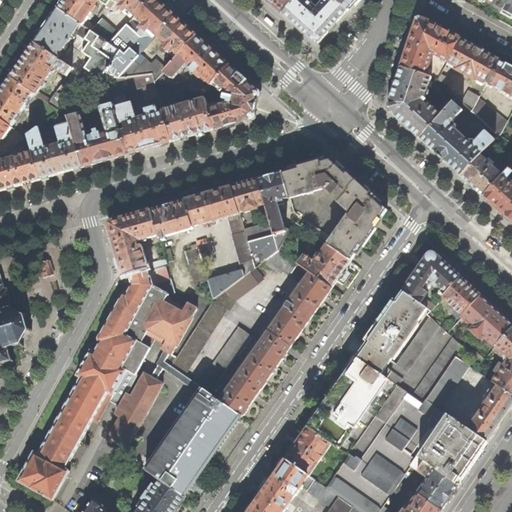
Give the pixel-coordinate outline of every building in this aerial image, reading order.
[(64,0),(59,8),(84,26),(87,21),(97,6),(96,4),(99,0),(98,0),(64,0)] [(162,5),(157,0),(148,0),(135,16),(119,33),(110,43),(120,51),(102,80),(107,80),(120,78),(121,77),(135,62),(140,56),(132,49),(146,32),(148,34),(151,31),(157,36),(175,16),(162,5)] [(117,0),(122,4),(119,8),(126,14),(129,10),(135,16),(148,0),(117,0)] [(268,0),(284,14),(296,0),(268,0)] [(301,29),(318,45),(348,12),(334,0),(326,0),(322,5),(318,9),(308,0),(296,0),(284,14),(301,29)] [(357,1),(358,0),(334,0),(348,12),(357,1)] [(508,14),(511,15),(511,0),(497,0),(494,6),(508,14)] [(41,35),(35,43),(59,59),(77,33),(91,43),(84,53),(92,59),(80,77),(81,78),(72,91),(67,95),(61,96),(56,92),(48,104),(61,112),(100,82),(102,80),(120,51),(110,43),(92,31),(84,26),(59,8),(52,18),(41,35)] [(187,27),(175,16),(157,36),(168,45),(164,49),(170,54),(173,51),(180,56),(198,37),(187,27)] [(102,19),(96,27),(92,31),(110,43),(119,33),(102,19)] [(411,41),(402,67),(426,75),(435,51),(449,59),(460,38),(425,19),(420,19),(418,20),(411,41)] [(96,27),(87,21),(84,26),(92,31),(96,27)] [(140,56),(157,36),(151,31),(148,34),(146,32),(132,49),(140,56)] [(213,50),(198,37),(180,56),(167,70),(164,73),(170,78),(174,78),(188,63),(192,67),(191,68),(192,70),(201,79),(203,77),(213,85),(216,82),(230,66),(213,50)] [(480,49),(460,38),(449,59),(447,62),(457,67),(456,70),(476,80),(477,78),(487,83),(487,82),(499,60),(480,49)] [(24,60),(11,78),(34,94),(36,95),(54,69),(53,68),(57,67),(58,70),(68,76),(73,68),(59,59),(35,43),(24,60)] [(156,83),(164,73),(167,70),(157,60),(152,65),(146,60),(140,66),(135,62),(121,77),(153,74),(156,83)] [(511,66),(499,60),(487,82),(511,95),(511,66)] [(245,80),(230,66),(216,82),(230,95),(229,96),(225,95),(224,99),(228,100),(227,105),(209,109),(215,130),(255,119),(261,94),(245,80)] [(404,124),(420,139),(442,115),(429,104),(428,105),(422,100),(423,95),(425,96),(432,77),(426,75),(402,67),(388,109),(404,124)] [(144,87),(148,100),(160,97),(156,84),(156,83),(153,74),(121,77),(120,78),(107,80),(112,97),(144,87)] [(441,74),(438,79),(449,85),(452,80),(441,74)] [(0,95),(0,94),(0,118),(12,127),(34,94),(11,78),(0,95)] [(469,90),(462,101),(473,107),(478,99),(479,96),(469,90)] [(193,136),(215,130),(209,109),(206,99),(200,100),(198,102),(190,105),(191,107),(181,111),(180,106),(164,111),(164,112),(173,142),(193,136)] [(472,110),(500,135),(507,123),(478,99),(473,107),(472,110)] [(440,156),(461,176),(481,155),(495,139),(486,131),(477,141),(478,142),(476,144),(471,143),(451,125),(450,121),(452,118),(454,120),(463,110),(454,102),(442,115),(420,139),(440,156)] [(151,148),(173,142),(164,112),(159,113),(157,107),(146,110),(148,116),(139,119),(137,116),(133,103),(115,108),(120,126),(125,124),(128,131),(122,133),(128,155),(151,148)] [(105,162),(128,155),(122,133),(120,126),(115,108),(114,105),(102,108),(108,133),(102,134),(101,134),(94,136),(94,137),(88,139),(81,114),(69,117),(71,123),(84,168),(105,162)] [(0,141),(2,139),(4,140),(12,127),(0,118),(0,141)] [(74,171),(84,168),(71,123),(58,127),(61,138),(63,139),(65,139),(65,141),(63,144),(47,149),(43,148),(42,146),(44,143),(39,128),(29,135),(34,153),(41,180),(52,177),(52,176),(62,173),(72,170),(74,171)] [(0,191),(19,186),(41,180),(34,153),(21,156),(19,158),(9,161),(5,161),(3,161),(3,163),(0,163),(0,191)] [(473,186),(484,196),(503,175),(481,155),(461,176),(473,186)] [(305,166),(282,173),(290,197),(291,198),(325,188),(352,213),(329,246),(351,262),(369,236),(388,210),(363,188),(331,159),(305,166)] [(499,210),(511,221),(511,181),(508,178),(511,175),(511,176),(511,164),(503,175),(484,196),(499,210)] [(270,176),(259,180),(266,204),(272,222),(275,234),(280,248),(290,231),(285,227),(280,209),(278,210),(276,204),(284,201),(283,199),(290,197),(282,173),(270,176)] [(245,183),(233,187),(240,212),(245,211),(246,213),(259,209),(259,207),(266,204),(259,180),(245,183)] [(210,194),(185,201),(193,227),(212,221),(213,224),(217,224),(216,221),(221,220),(221,219),(228,217),(244,270),(209,280),(203,263),(215,259),(213,253),(215,253),(212,239),(191,246),(192,249),(185,250),(197,289),(210,285),(212,291),(212,293),(214,299),(251,272),(256,268),(253,255),(245,230),(240,212),(233,187),(210,194)] [(167,206),(151,210),(159,235),(161,241),(166,240),(165,236),(174,234),(175,237),(178,235),(178,232),(193,228),(193,227),(185,201),(167,206)] [(124,276),(129,274),(149,269),(142,246),(140,245),(138,246),(137,241),(159,235),(151,210),(129,217),(108,223),(124,276)] [(274,234),(275,234),(272,222),(245,230),(253,255),(264,252),(267,260),(268,259),(279,251),(274,234)] [(346,269),(351,262),(329,246),(328,245),(316,262),(305,254),(298,264),(333,288),(338,281),(344,285),(349,279),(352,274),(346,269)] [(163,250),(167,262),(174,260),(170,248),(163,250)] [(324,300),(333,288),(298,264),(280,251),(279,251),(268,259),(303,283),(290,301),(313,317),(324,300)] [(411,280),(403,291),(420,303),(428,292),(423,289),(430,279),(433,282),(435,282),(447,292),(461,277),(436,254),(429,255),(418,269),(415,273),(412,271),(407,278),(411,280)] [(39,263),(43,278),(54,275),(49,260),(39,263)] [(40,492),(54,500),(71,471),(67,468),(93,420),(97,423),(110,401),(138,375),(137,374),(156,339),(165,344),(163,349),(173,354),(178,345),(179,345),(193,318),(193,317),(197,309),(187,303),(185,308),(167,298),(169,294),(154,286),(170,281),(165,264),(149,269),(129,274),(133,284),(127,294),(126,294),(123,295),(99,337),(100,341),(101,342),(95,352),(91,350),(84,363),(77,375),(81,377),(39,453),(35,452),(34,453),(30,451),(28,455),(26,458),(30,461),(19,480),(40,492)] [(259,283),(251,272),(214,299),(177,357),(172,366),(184,374),(226,307),(229,309),(234,301),(259,283)] [(0,365),(2,366),(2,364),(11,361),(13,363),(14,361),(12,359),(8,347),(19,344),(22,348),(24,346),(21,343),(27,331),(32,332),(32,329),(28,329),(24,316),(28,314),(26,312),(22,315),(11,308),(12,304),(9,303),(9,302),(11,302),(7,288),(5,289),(4,285),(5,284),(5,283),(3,283),(2,279),(4,279),(3,277),(2,278),(1,274),(0,274),(0,365)] [(472,287),(461,277),(447,292),(443,298),(463,316),(481,295),(472,287)] [(197,289),(195,296),(211,298),(212,293),(212,291),(197,289)] [(378,326),(357,356),(388,378),(397,385),(398,385),(403,378),(387,367),(427,308),(420,303),(403,291),(378,326)] [(511,323),(498,310),(481,295),(463,316),(462,316),(471,324),(468,328),(481,340),(484,337),(495,347),(496,346),(511,328),(511,323)] [(305,327),(313,317),(290,301),(270,331),(292,346),(305,327)] [(440,325),(429,316),(396,364),(407,372),(440,325)] [(239,326),(198,384),(205,389),(211,393),(251,335),(239,326)] [(511,328),(496,346),(506,355),(507,360),(493,382),(497,385),(511,394),(511,328)] [(279,364),(292,346),(270,331),(245,365),(267,381),(279,364)] [(453,337),(412,395),(423,403),(426,399),(440,408),(469,365),(455,356),(463,346),(453,337)] [(154,461),(147,470),(161,480),(184,496),(192,485),(195,480),(241,415),(220,401),(204,390),(205,389),(198,384),(184,374),(172,366),(177,357),(164,351),(157,363),(161,366),(155,376),(160,379),(165,370),(201,394),(160,453),(154,449),(148,457),(154,461)] [(314,417),(308,427),(332,443),(338,448),(388,378),(357,356),(352,363),(331,393),(314,417)] [(255,399),(267,381),(245,365),(220,401),(241,415),(243,416),(255,399)] [(155,376),(146,371),(134,396),(128,393),(117,415),(122,417),(109,440),(130,451),(167,384),(160,379),(155,376)] [(349,455),(326,487),(353,506),(362,511),(379,511),(400,481),(411,465),(418,456),(417,455),(422,449),(417,445),(429,427),(431,426),(433,426),(437,428),(448,413),(440,408),(426,399),(423,403),(412,395),(398,385),(397,385),(348,454),(349,455)] [(502,421),(511,406),(511,394),(497,385),(485,403),(486,404),(482,410),(481,409),(468,427),(488,441),(502,421)] [(464,478),(488,441),(468,427),(448,413),(437,428),(418,456),(459,485),(464,478)] [(296,443),(286,458),(309,475),(332,443),(308,427),(296,443)] [(450,498),(459,485),(418,456),(411,465),(430,477),(418,493),(419,493),(442,510),(450,498)] [(309,475),(286,458),(278,469),(258,497),(247,511),(349,511),(353,506),(326,487),(309,475)] [(175,511),(185,497),(184,496),(161,480),(151,493),(148,491),(143,498),(146,501),(137,511),(175,511)] [(440,511),(442,510),(419,493),(408,508),(406,506),(402,511),(440,511)] [(106,511),(102,509),(103,506),(94,499),(84,511),(106,511)]
